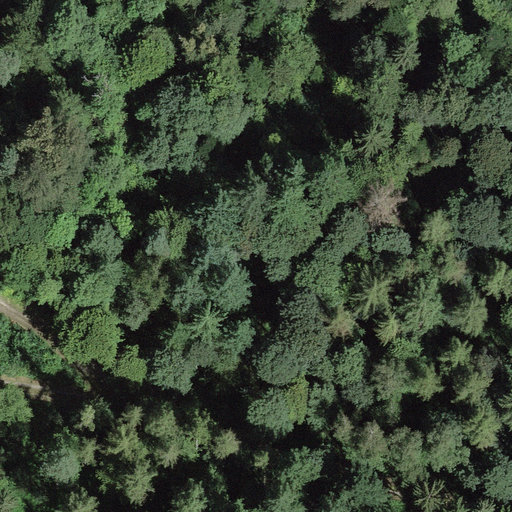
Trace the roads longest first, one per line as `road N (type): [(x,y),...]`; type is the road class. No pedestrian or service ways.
road 1 (track): [(0,324),(136,409),(487,511)]
road 2 (track): [(0,380),(136,409)]
